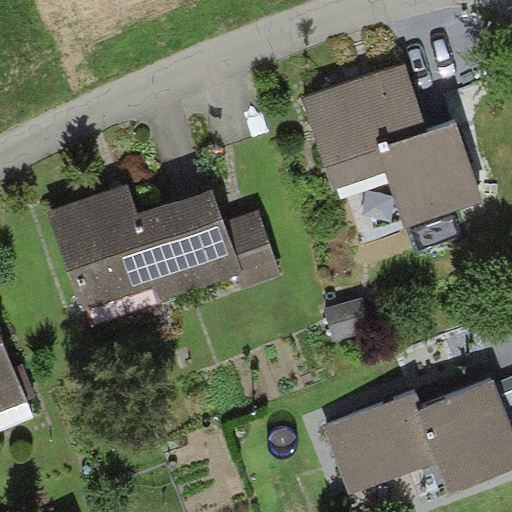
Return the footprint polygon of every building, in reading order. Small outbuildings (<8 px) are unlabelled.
[(427,111),(405,50),(304,87),(336,175),(387,156),(377,129),(427,111)] [(457,102),(427,111),(377,129),(387,156),(408,214),(482,183),(457,102)] [(128,171),(49,199),(85,299),(154,275),(160,291),(237,264),(243,280),(282,266),(253,184),(222,195),(214,171),(138,197),(128,171)] [(0,403),(29,391),(1,324),(0,324),(0,403)] [(418,379),(323,415),(350,485),(437,451),(448,478),(511,452),(511,410),(494,364),(423,392),(418,379)] [(119,511),(115,502),(93,511),(119,511)]
